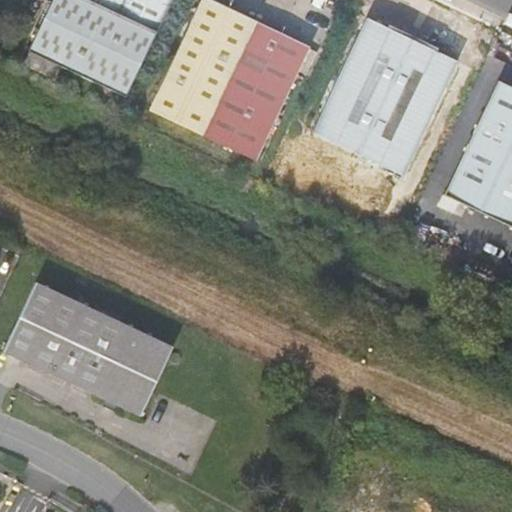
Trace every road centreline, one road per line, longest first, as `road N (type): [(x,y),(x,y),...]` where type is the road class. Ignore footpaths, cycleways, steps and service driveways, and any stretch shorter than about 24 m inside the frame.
road 1 (unknown): [(0,412),(20,380),(38,382),(153,435)]
road 2 (unclassified): [(0,439),(125,511)]
